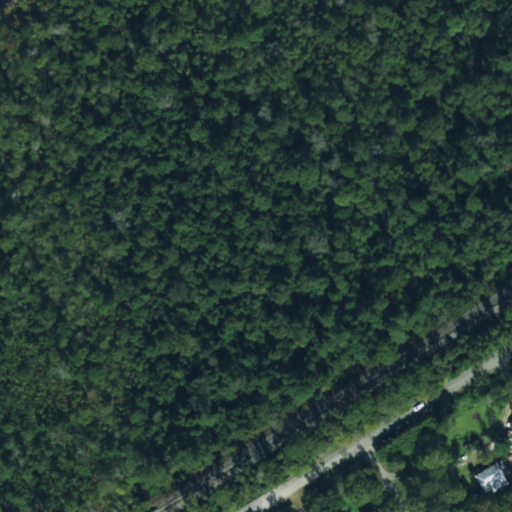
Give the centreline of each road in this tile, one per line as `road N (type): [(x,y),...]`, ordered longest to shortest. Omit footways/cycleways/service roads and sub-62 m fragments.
road 1 (secondary): [(234,511),(511,339)]
road 2 (residential): [(488,355),(503,389),(482,438),(438,465),(375,468)]
